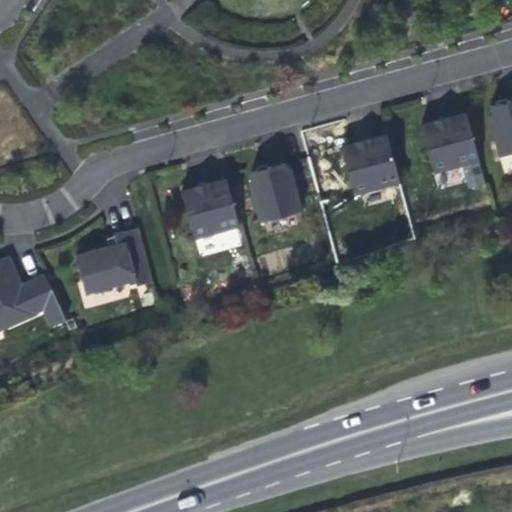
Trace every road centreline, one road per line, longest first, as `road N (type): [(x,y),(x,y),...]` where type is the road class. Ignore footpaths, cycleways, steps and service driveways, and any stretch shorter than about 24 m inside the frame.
road 1 (residential): [(511,46),(100,162),(60,201),(0,219)]
road 2 (secondary): [(511,377),(328,429),(96,511)]
road 3 (secondary): [(169,511),(370,443)]
road 4 (secondary): [(370,443),(511,400)]
road 5 (secondary): [(370,443),(421,444),(511,425)]
